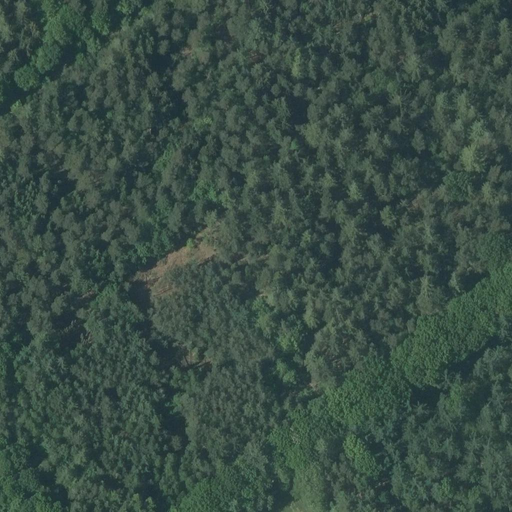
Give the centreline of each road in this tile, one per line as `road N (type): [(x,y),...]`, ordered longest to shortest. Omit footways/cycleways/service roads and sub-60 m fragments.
road 1 (track): [(336,430),(511,302)]
road 2 (track): [(223,511),(336,430)]
